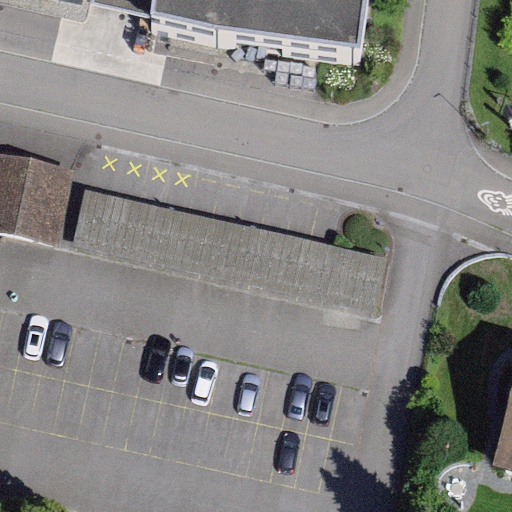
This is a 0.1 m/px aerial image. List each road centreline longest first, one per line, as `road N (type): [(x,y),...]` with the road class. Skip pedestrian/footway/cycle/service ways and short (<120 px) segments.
road 1 (residential): [(0,75),(411,168)]
road 2 (residential): [(411,168),(448,0)]
